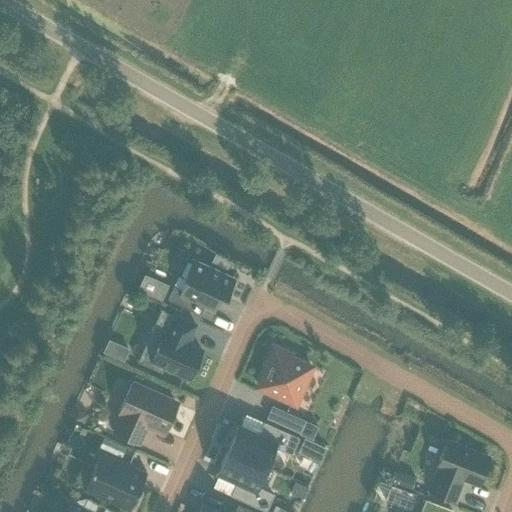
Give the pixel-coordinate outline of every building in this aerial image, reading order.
[(225,297),(233,279),(191,260),(183,279),(186,280),(181,291),(173,287),(167,300),(200,314),(204,305),(213,309),(220,295),(225,297)] [(139,289),(161,298),(166,285),(145,276),(139,289)] [(159,322),(141,363),(161,372),(163,366),(189,377),(202,350),(185,343),(188,336),(190,337),(195,325),(173,315),(169,326),(159,322)] [(292,355),(273,346),(264,365),(267,366),(258,387),(295,403),(311,367),(291,358),(292,355)] [(123,361),(128,350),(121,347),(116,357),(123,361)] [(177,405),(163,398),(131,384),(119,412),(123,413),(114,433),(139,444),(148,424),(165,432),(177,405)] [(76,420),(83,423),(86,416),(83,414),(78,416),(76,420)] [(237,427),(227,449),(264,466),(273,446),(290,454),(298,438),(264,423),(258,437),(237,427)] [(100,449),(119,457),(123,447),(104,439),(100,449)] [(488,457),(446,441),(436,467),(438,468),(429,491),(454,501),(463,478),(478,483),(488,457)] [(264,466),(227,449),(217,472),(238,481),(232,495),(265,510),(273,494),(255,486),(264,466)] [(146,472),(101,452),(84,490),(129,511),(146,472)] [(399,486),(394,499),(412,506),(417,493),(399,486)] [(450,511),(451,510),(425,500),(420,511),(450,511)]
